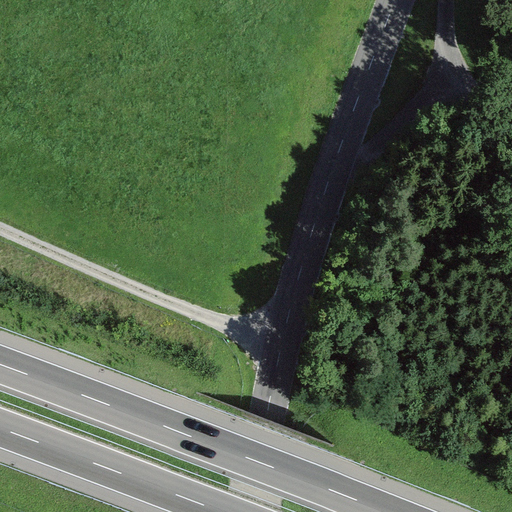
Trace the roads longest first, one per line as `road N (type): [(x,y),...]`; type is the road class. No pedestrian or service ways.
road 1 (tertiary): [(397,0),(339,144),(281,345),(255,511)]
road 2 (motorway): [(385,511),(0,364)]
road 3 (track): [(0,234),(281,345)]
road 4 (motorway): [(0,427),(220,511)]
road 5 (track): [(339,144),(442,85),(511,98)]
